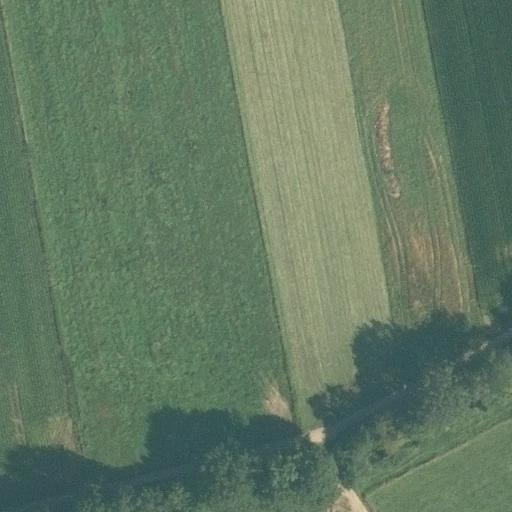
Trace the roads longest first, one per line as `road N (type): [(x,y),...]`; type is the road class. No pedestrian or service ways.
road 1 (track): [(320,442),(37,511)]
road 2 (track): [(320,442),(511,341)]
